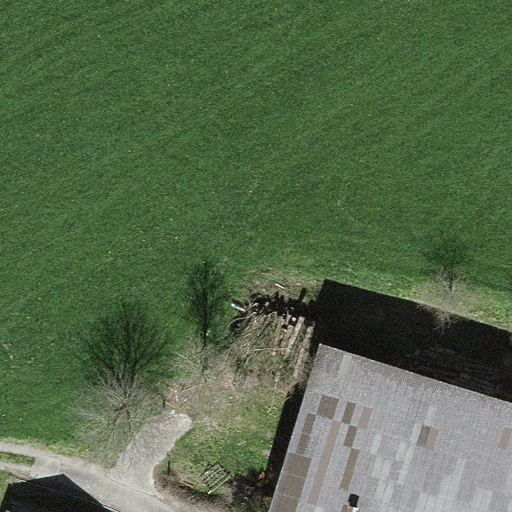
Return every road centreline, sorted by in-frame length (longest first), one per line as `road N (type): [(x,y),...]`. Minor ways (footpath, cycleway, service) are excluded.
road 1 (track): [(260,395),(164,425),(117,506),(135,511)]
road 2 (track): [(0,471),(117,506)]
